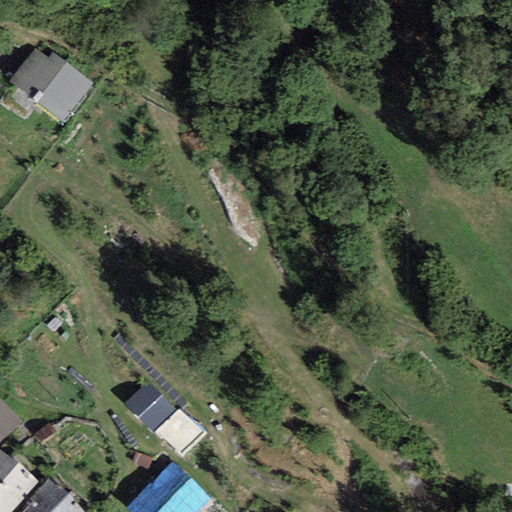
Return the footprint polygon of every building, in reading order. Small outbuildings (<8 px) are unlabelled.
[(83,89),(36,51),(2,91),(49,130),(83,89)] [(204,435),(147,382),(125,405),(182,458),(204,435)] [(0,400),(0,443),(22,423),(0,400)] [(0,449),(0,511),(10,511),(39,481),(0,449)] [(200,511),(212,500),(173,461),(125,510),(126,511),(200,511)] [(56,511),(69,499),(48,479),(16,511),(56,511)] [(83,511),(69,499),(56,511),(83,511)]
